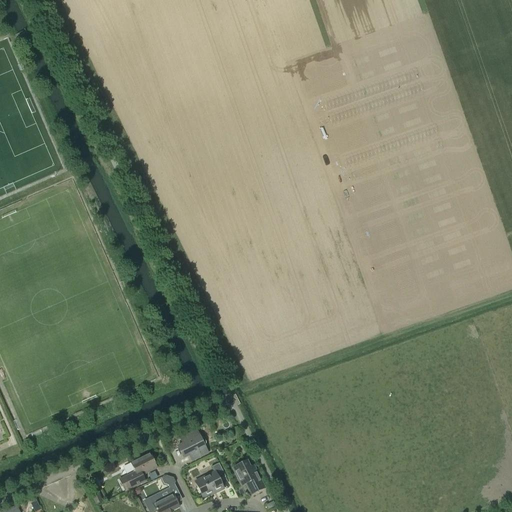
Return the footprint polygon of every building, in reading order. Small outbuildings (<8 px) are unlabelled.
[(201,438),(199,437),(196,431),(180,439),(183,444),(177,447),(182,457),(187,454),(191,461),(207,453),(204,447),(205,445),(205,443),(203,439),(201,438)] [(148,456),(148,455),(130,463),(134,471),(133,474),(125,478),(130,489),(145,482),(141,475),(156,468),(151,457),(148,456)] [(245,484),(251,495),(264,489),(253,467),(250,468),(246,462),(232,469),(241,486),(242,486),(242,485),(245,484)] [(211,468),(214,473),(194,483),(202,498),(215,491),(216,493),(223,490),(218,480),(225,477),(218,464),(211,468)] [(168,488),(172,495),(159,501),(156,496),(144,502),(148,511),(172,511),(179,508),(176,502),(181,499),(174,485),(168,488)] [(91,495),(96,505),(102,502),(97,492),(91,495)] [(35,496),(29,499),(35,511),(37,511),(41,510),(35,496)]
